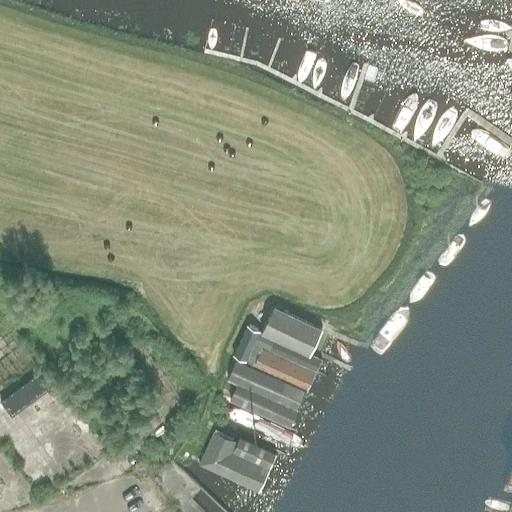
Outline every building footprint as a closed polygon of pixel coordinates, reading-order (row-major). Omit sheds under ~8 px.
[(273,306),(262,331),(311,354),(315,346),(321,332),(322,328),(273,306)] [(248,325),(233,358),(247,364),(255,346),(256,343),(262,331),(248,325)] [(262,331),(256,343),(316,371),(322,359),(311,354),(262,331)] [(255,346),(247,364),(306,391),(315,373),(255,346)] [(235,362),(229,376),(298,408),(305,394),(235,362)] [(237,383),(230,397),(290,425),(297,411),(237,383)] [(215,431),(199,464),(259,492),(269,470),(232,453),(237,441),(215,431)] [(240,439),(234,452),(270,469),(276,456),(240,439)]
